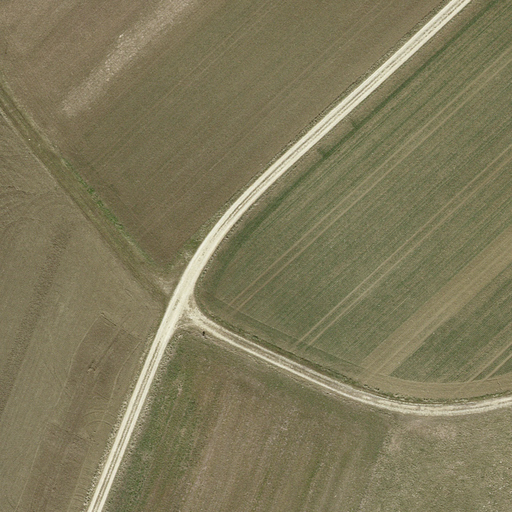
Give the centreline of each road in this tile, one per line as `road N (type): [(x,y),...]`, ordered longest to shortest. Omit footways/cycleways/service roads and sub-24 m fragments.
road 1 (track): [(464,0),(223,226),(179,305),(96,511)]
road 2 (track): [(179,305),(372,398),(425,407),(511,397)]
